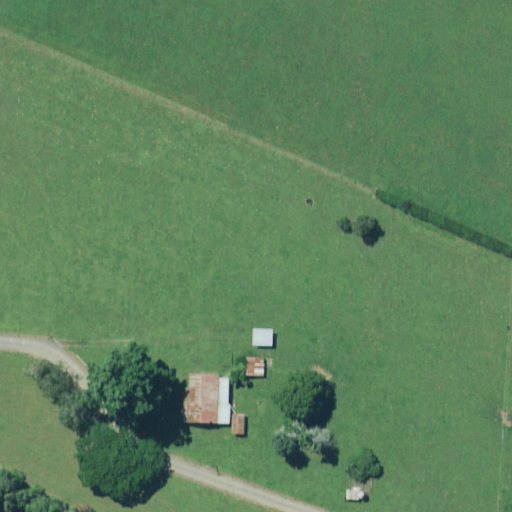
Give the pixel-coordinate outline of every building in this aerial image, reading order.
[(281,328),(261,328),(261,345),(281,346),(281,328)] [(262,348),(262,358),(251,358),(251,376),(278,377),(278,359),(271,358),(271,348),(262,348)] [(237,424),(238,378),(230,378),(230,375),(198,375),(198,388),(192,388),(191,423),(237,424)] [(251,435),(252,415),(239,414),(238,434),(251,435)] [(365,489),(354,488),(353,500),(364,501),(365,489)]
